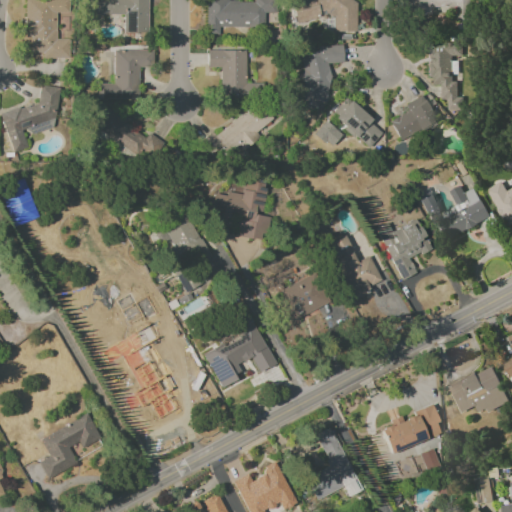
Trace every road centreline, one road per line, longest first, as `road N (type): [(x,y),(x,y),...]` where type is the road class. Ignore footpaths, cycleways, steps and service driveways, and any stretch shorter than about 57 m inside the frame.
road 1 (tertiary): [(511,292),(100,511)]
road 2 (residential): [(324,394),(381,511)]
